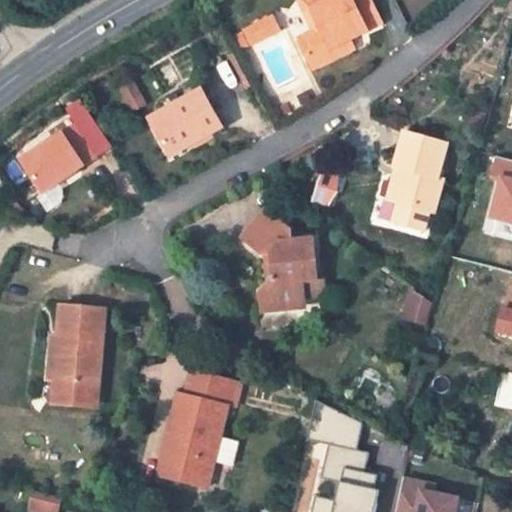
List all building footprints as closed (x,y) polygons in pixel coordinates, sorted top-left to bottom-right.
[(299,0),(315,32),(322,29),(311,8),(315,7),(311,0),(299,0)] [(315,32),(300,40),(314,69),(336,58),(332,49),(350,40),(368,31),(368,30),(382,23),(370,0),(311,0),(315,7),(311,8),(322,29),(315,32)] [(245,31),(252,44),(279,31),(272,17),(245,31)] [(234,36),(241,49),(248,46),(241,33),(234,36)] [(355,49),(350,40),(332,49),(336,58),(355,49)] [(243,67),(235,52),(227,55),(239,75),(245,72),(243,67)] [(147,102),(136,82),(122,89),(133,110),(147,102)] [(222,126),(202,91),(180,102),(175,93),(160,100),(164,105),(157,108),(159,113),(150,118),(170,155),(222,126)] [(484,115),(473,111),(468,129),(479,132),(484,115)] [(43,193),(96,158),(74,126),(21,161),(43,193)] [(406,135),(396,168),(404,170),(395,201),(436,212),(445,181),(440,180),(449,147),(406,135)] [(511,161),(498,158),(492,176),(504,179),(493,218),(511,222),(511,161)] [(387,199),(395,201),(404,170),(396,168),(387,199)] [(244,237),(264,255),(272,254),(275,278),(268,284),(267,285),(261,293),(263,313),(298,309),(306,300),(304,282),(318,281),(319,280),(315,240),(293,241),(292,232),(266,210),(244,237)] [(265,256),(268,284),(275,278),(272,254),(264,255),(265,256)] [(319,299),(318,281),(304,282),(306,300),(319,299)] [(401,318),(427,325),(434,300),(409,293),(401,318)] [(55,380),(100,384),(107,311),(61,307),(57,337),(55,380)] [(55,380),(57,337),(51,337),(49,379),(53,379),(55,380)] [(185,396),(179,394),(159,475),(209,487),(235,382),(191,372),(185,396)] [(364,425),(317,401),(308,439),(330,444),(323,477),(341,481),(337,499),(317,495),(312,511),(376,511),(381,490),(376,489),(380,475),(366,472),(371,452),(359,449),(364,425)] [(434,488),(404,481),(397,511),(455,511),(458,501),(433,496),(434,488)] [(28,511),(58,511),(62,499),(33,492),(29,511),(28,511)]
